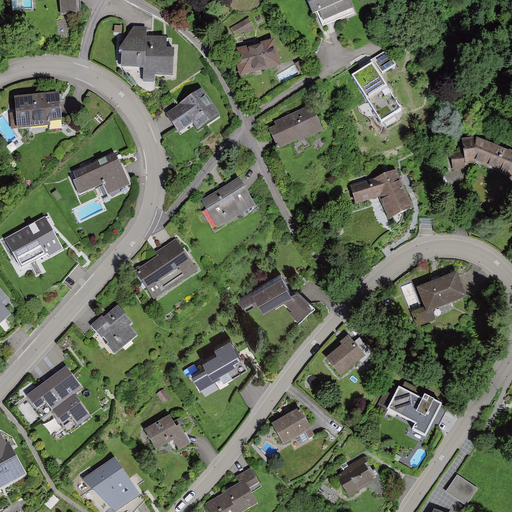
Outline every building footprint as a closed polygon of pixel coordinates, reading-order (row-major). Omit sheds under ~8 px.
[(60,0),(61,15),(77,14),(76,0),(60,0)] [(304,0),(303,1),(310,18),(315,17),(321,31),(352,18),(343,0),(304,0)] [(250,19),(231,29),(237,40),(256,31),(250,19)] [(140,73),(140,86),(152,86),(153,80),(170,80),(172,53),(166,53),(166,43),(145,42),(145,33),(132,32),(116,53),(116,56),(119,56),(118,72),(140,73)] [(231,53),(237,80),(278,69),(272,44),(231,53)] [(388,52),(374,60),(383,75),(396,67),(388,52)] [(373,65),(352,78),(382,125),(402,112),(373,65)] [(179,110),(163,119),(175,139),(190,129),(195,136),(218,121),(200,93),(178,108),(179,110)] [(59,95),(14,98),(17,130),(62,127),(59,95)] [(276,126),(270,129),(279,150),(323,131),(312,107),(275,123),(276,126)] [(511,154),(480,141),(479,138),(464,141),(466,152),(451,155),(454,172),(468,169),(467,166),(475,164),(511,179),(511,154)] [(106,200),(127,189),(113,158),(70,178),(72,184),(70,186),(76,201),(101,190),(106,200)] [(398,172),(350,188),(356,206),(381,199),(389,221),(414,210),(398,172)] [(237,184),(199,205),(214,233),(253,210),(237,184)] [(46,218),(3,241),(21,268),(63,249),(52,229),(46,218)] [(198,272),(177,240),(156,254),(159,257),(134,273),(153,302),(198,272)] [(459,274),(418,288),(427,313),(467,299),(459,274)] [(281,276),(241,298),(247,309),(258,304),(263,312),(281,303),(300,320),(312,305),(300,291),(293,295),(281,276)] [(0,320),(10,312),(11,311),(0,298),(0,320)] [(115,306),(80,333),(104,363),(139,337),(115,306)] [(218,350),(204,358),(208,365),(193,374),(201,388),(220,377),(223,383),(249,368),(231,337),(216,346),(218,350)] [(346,344),(327,358),(342,377),(367,358),(352,339),(346,344)] [(67,368),(25,397),(41,421),(52,413),(67,434),(90,418),(75,397),(83,391),(67,368)] [(165,391),(157,396),(163,406),(171,400),(165,391)] [(398,396),(386,418),(415,433),(412,439),(425,446),(441,414),(423,404),(421,408),(398,396)] [(301,410),(273,425),(285,447),(313,432),(301,410)] [(170,417),(144,431),(156,453),(176,443),(181,452),(190,447),(180,428),(177,430),(170,417)] [(52,434),(61,427),(55,419),(46,426),(52,434)] [(0,488),(25,476),(9,445),(5,447),(1,438),(0,438),(0,488)] [(115,458),(83,479),(114,511),(140,495),(115,458)] [(352,466),(337,474),(351,497),(378,482),(364,458),(352,466)] [(241,487),(206,506),(209,511),(247,511),(258,506),(250,490),(260,485),(251,469),(245,473),(235,478),(241,487)] [(478,490),(458,476),(446,494),(467,507),(478,490)]
